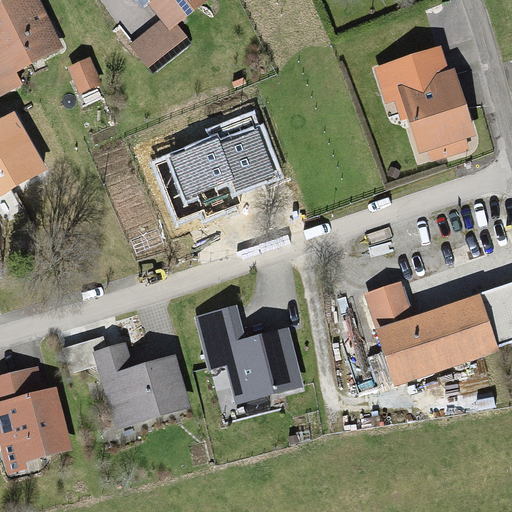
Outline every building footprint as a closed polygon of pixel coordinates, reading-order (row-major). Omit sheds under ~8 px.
[(33,0),(0,19),(0,97),(1,99),(69,60),(33,0)] [(142,0),(164,29),(132,52),(151,77),(188,51),(173,31),(215,0),(142,0)] [(440,48),(374,68),(386,103),(393,101),(400,122),(408,120),(419,154),(426,152),(430,163),(469,151),(465,139),(475,136),(454,69),(447,71),(440,48)] [(90,67),(71,74),(79,95),(97,88),(90,67)] [(12,117),(0,124),(0,191),(42,167),(12,117)] [(274,174),(257,132),(222,146),(219,139),(171,159),(186,196),(232,178),(236,189),(274,174)] [(401,282),(364,294),(394,386),(499,351),(497,346),(511,341),(511,284),(413,317),(401,282)] [(250,304),(205,314),(215,368),(239,363),(247,398),(310,385),(297,323),(257,331),(250,304)] [(133,347),(104,355),(125,427),(196,402),(185,349),(138,361),(133,347)] [(58,365),(0,378),(0,408),(13,467),(77,449),(58,365)]
